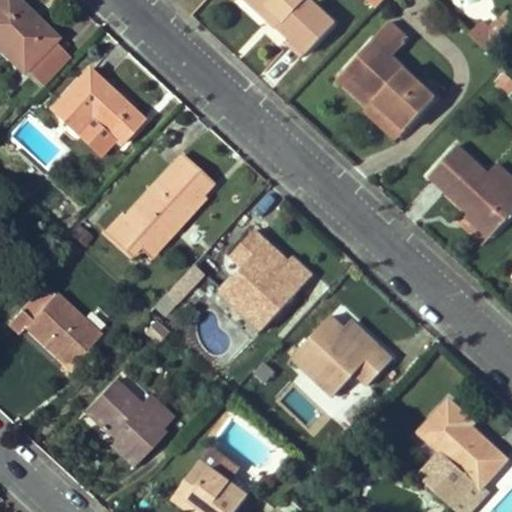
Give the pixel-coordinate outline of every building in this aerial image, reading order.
[(0,0),(0,49),(22,73),(55,39),(14,0),(0,0)] [(333,22),(309,0),(246,0),(264,16),(270,10),(283,23),(277,29),(288,39),(301,52),(303,54),(333,22)] [(270,10),(264,16),(277,29),(283,23),(270,10)] [(468,35),(486,51),(511,22),(511,21),(504,13),(486,32),(478,24),(468,35)] [(390,21),(372,40),(391,57),(408,39),(390,21)] [(301,52),(288,39),(283,45),(296,57),(301,52)] [(372,40),(338,76),(369,106),(377,98),(407,126),(434,98),(391,57),(372,40)] [(75,132),(91,115),(120,143),(142,120),(88,69),(52,109),(75,132)] [(366,109),(395,139),(407,126),(377,98),(369,106),(366,109)] [(489,238),(511,212),(511,179),(496,164),(487,174),(458,145),(429,175),(469,213),(466,215),(489,238)] [(193,186),(204,176),(183,155),(125,218),(157,249),(173,231),(169,227),(201,194),(193,186)] [(173,231),(214,186),(204,176),(193,186),(201,194),(169,227),(173,231)] [(150,256),(157,249),(125,218),(118,226),(150,256)] [(281,270),(260,250),(267,242),(254,230),(230,255),(243,268),(222,291),(262,330),(312,276),(293,259),(288,263),(281,270)] [(56,253),(70,266),(82,254),(68,241),(56,253)] [(281,270),(288,263),(267,242),(260,250),(281,270)] [(202,274),(193,265),(166,294),(176,303),(202,274)] [(27,326),(70,368),(100,337),(44,285),(9,324),(20,334),(27,326)] [(379,347),(372,354),(347,331),(330,316),(291,356),(333,396),(356,372),(369,385),(393,360),(379,347)] [(159,345),(170,332),(156,319),(144,333),(159,345)] [(372,354),(379,347),(354,323),(347,331),(372,354)] [(141,405),(113,379),(86,409),(113,434),(106,441),(133,467),(165,432),(162,430),(173,418),(149,396),(141,405)] [(475,438),(466,430),(470,426),(473,422),(449,400),(419,431),(440,451),(472,482),(478,489),(506,460),(479,434),(475,438)] [(475,438),(479,434),(470,426),(466,430),(475,438)] [(178,491),(205,511),(235,511),(248,496),(229,481),(239,466),(211,446),(199,460),(178,491)] [(449,506),(472,482),(440,451),(416,475),(449,506)] [(205,511),(178,491),(172,499),(189,511),(205,511)] [(301,511),(302,511),(289,499),(281,507),(286,511),(301,511)]
